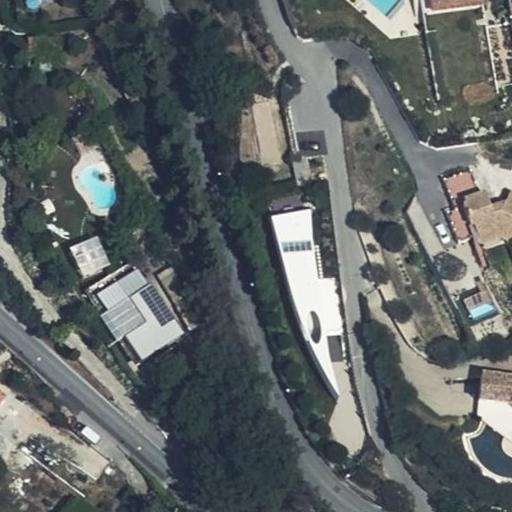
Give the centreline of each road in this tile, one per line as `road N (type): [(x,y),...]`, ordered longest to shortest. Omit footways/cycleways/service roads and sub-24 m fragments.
road 1 (tertiary): [(162,0),(186,108),(281,417),(314,473),(361,511)]
road 2 (residential): [(429,511),(386,450),(358,356),(337,159),(320,82),(279,31),(267,0)]
road 3 (tertiary): [(0,320),(210,511)]
